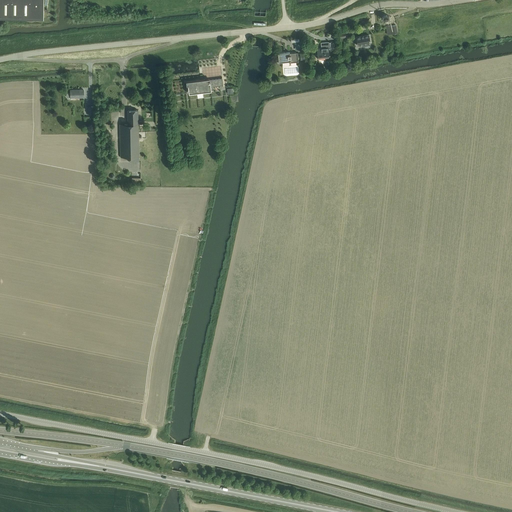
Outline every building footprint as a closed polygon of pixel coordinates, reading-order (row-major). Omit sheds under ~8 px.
[(0,0),(0,18),(10,19),(10,0),(0,0)] [(10,0),(10,19),(20,19),(20,0),(10,0)] [(20,0),(20,19),(33,19),(33,0),(20,0)] [(33,0),(33,19),(43,19),(43,0),(33,0)] [(397,33),(396,25),(391,26),(391,25),(387,25),(386,26),(387,30),(388,34),(397,33)] [(366,46),(366,44),(370,43),(369,35),(356,37),(358,46),(362,45),(362,46),(366,46)] [(329,58),(329,57),(329,49),(331,49),(330,42),(321,42),(321,47),(317,48),(318,58),(326,58),(326,59),(329,58)] [(290,53),(290,52),(278,53),(279,58),(277,58),(278,63),(283,63),(282,62),(289,61),(289,63),(298,62),(297,52),(290,53)] [(188,85),(189,94),(197,93),(204,92),(211,91),(211,88),(211,87),(223,85),(222,78),(210,80),(210,79),(209,79),(186,81),(187,85),(188,85)] [(120,157),(130,157),(130,162),(139,162),(139,156),(140,156),(139,124),(142,124),(142,121),(138,121),(138,110),(128,110),(128,124),(120,125),(120,157)]
